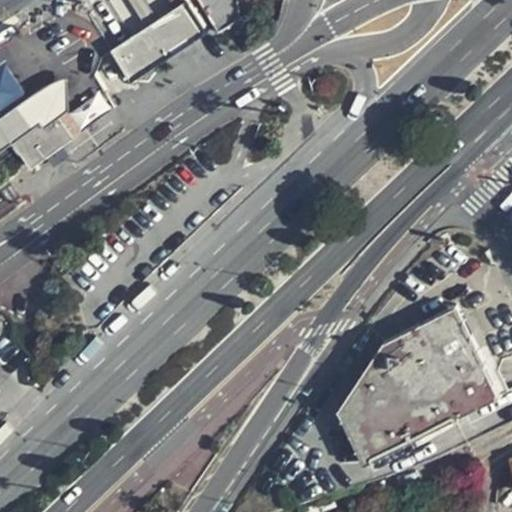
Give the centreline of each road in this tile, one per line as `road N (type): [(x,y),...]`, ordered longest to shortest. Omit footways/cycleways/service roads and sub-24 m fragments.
road 1 (primary): [(70,511),(511,88)]
road 2 (primary): [(202,511),(351,281),(511,103)]
road 3 (primary): [(364,143),(0,491)]
road 4 (secondary): [(248,84),(64,215)]
road 5 (primary): [(511,2),(364,143)]
